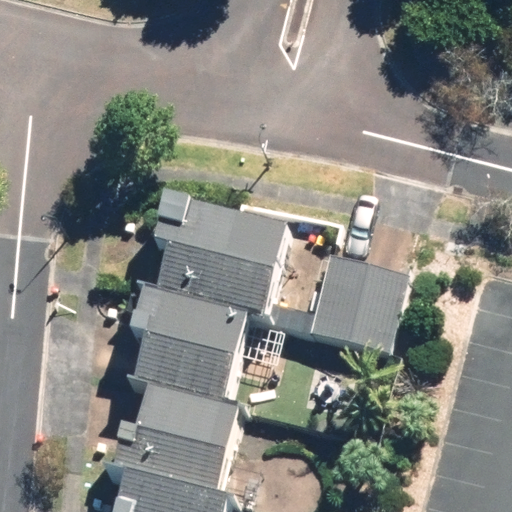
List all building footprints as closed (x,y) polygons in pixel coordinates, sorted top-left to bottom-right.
[(308,227),(175,199),(163,257),(174,260),(167,293),(268,314),(289,318),(308,227)] [(419,279),(332,262),(317,339),(404,356),(419,279)] [(248,408),(268,314),(167,293),(156,290),(144,347),(159,350),(151,387),(161,390),(248,408)] [(337,357),(332,358),(327,360),(322,362),(318,365),(314,369),(311,373),(309,378),(308,383),(307,389),(308,394),(309,399),(312,404),(315,408),(319,412),(323,415),(328,417),(333,418),(338,419),(344,418),(349,417),(354,414),(358,411),(362,407),(365,403),(367,398),(368,393),(368,388),(368,382),(366,377),(364,372),(361,368),(357,364),(353,361),(348,359),(343,358),(337,357)] [(248,408),(161,390),(151,435),(135,431),(127,472),(135,474),(236,495),(254,409),(248,408)] [(236,495),(135,474),(126,511),(248,511),(252,498),(241,496),(236,495)]
